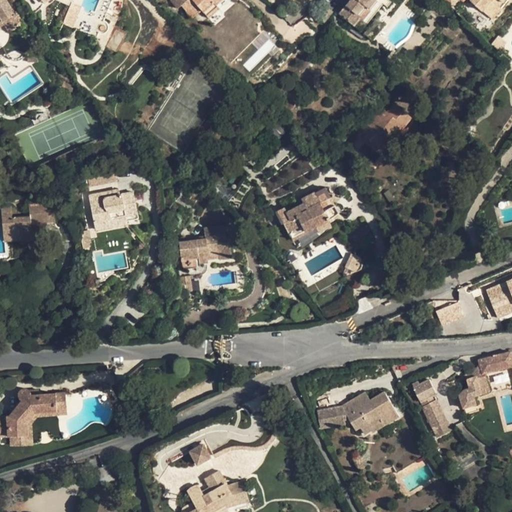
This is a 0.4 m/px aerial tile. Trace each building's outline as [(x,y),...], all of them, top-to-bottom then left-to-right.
[(0,0),(0,26),(4,24),(8,30),(20,22),(5,0),(0,0)] [(100,0),(95,12),(87,33),(97,37),(99,33),(102,34),(104,34),(107,32),(108,30),(109,27),(108,25),(106,23),(104,22),(112,0),(100,0)] [(170,0),(170,1),(177,9),(181,5),(186,11),(185,11),(192,18),(202,10),(209,18),(220,8),(216,5),(221,0),(170,0)] [(350,0),(339,14),(353,26),(357,28),(371,10),(375,13),(385,0),(350,0)] [(470,0),(492,19),(502,8),(499,6),(504,0),(470,0)] [(63,23),(73,27),(81,6),(72,2),(63,23)] [(324,23),(332,12),(321,3),(313,14),(324,23)] [(371,10),(357,28),(360,31),(375,13),(371,10)] [(174,68),(183,74),(190,64),(180,58),(174,68)] [(380,106),(359,132),(369,140),(376,132),(385,139),(390,144),(412,117),(393,103),(387,111),(380,106)] [(376,132),(369,140),(378,148),(385,139),(376,132)] [(306,157),(263,179),(273,200),(306,183),(302,174),(312,169),(306,157)] [(86,174),(89,186),(116,180),(114,168),(86,174)] [(88,196),(95,230),(128,223),(127,221),(139,218),(133,191),(120,194),(110,196),(109,191),(88,196)] [(186,208),(202,217),(212,200),(196,191),(186,208)] [(320,237),(333,228),(329,219),(337,215),(333,207),(327,194),(318,199),(319,202),(308,208),(306,205),(305,202),(285,212),(288,216),(289,218),(283,221),(297,251),(319,235),(320,237)] [(319,202),(318,199),(306,205),(308,208),(319,202)] [(3,241),(33,239),(31,222),(55,220),(53,202),(28,204),(29,216),(12,217),(11,206),(0,207),(3,241)] [(219,260),(232,258),(228,225),(204,228),(205,239),(179,242),(181,262),(181,265),(182,267),(184,268),(186,269),(197,267),(196,262),(208,261),(207,254),(218,253),(219,260)] [(84,248),(89,247),(88,239),(90,239),(89,230),(81,232),(83,240),(82,240),(84,248)] [(360,257),(350,253),(344,266),(354,271),(355,271),(358,268),(360,263),(361,259),(360,257)] [(335,295),(352,291),(355,283),(341,277),(338,284),(334,287),(335,295)] [(511,277),(486,287),(497,318),(511,313),(511,277)] [(166,286),(168,285),(163,280),(158,285),(163,289),(166,286)] [(191,281),(182,282),(183,291),(192,290),(191,281)] [(481,290),(491,317),(495,315),(484,289),(481,290)] [(435,311),(442,326),(464,316),(458,301),(435,311)] [(511,356),(511,351),(479,360),(481,366),(466,372),(470,388),(464,390),(460,394),(464,408),(476,404),(474,396),(489,391),(484,373),(511,365),(511,356)] [(430,379),(420,384),(414,387),(422,401),(434,395),(437,393),(430,379)] [(0,436),(10,435),(27,434),(26,421),(35,412),(57,410),(56,402),(66,401),(66,392),(31,395),(30,394),(29,390),(27,389),(25,389),(24,389),(21,390),(19,393),(19,397),(19,398),(22,400),(9,415),(0,416),(0,436)] [(368,396),(366,392),(343,406),(345,420),(350,419),(353,417),(351,414),(354,412),(351,407),(368,396)] [(353,417),(350,419),(356,431),(361,428),(379,416),(385,425),(400,416),(385,392),(371,400),(368,396),(351,407),(354,412),(351,414),(353,417)] [(422,401),(420,402),(422,406),(436,399),(434,395),(422,401)] [(438,437),(451,430),(436,399),(422,406),(438,437)] [(66,401),(56,402),(57,410),(57,414),(67,413),(66,401)] [(343,406),(333,408),(336,425),(346,424),(345,420),(343,406)] [(333,408),(317,411),(320,428),(336,425),(333,408)] [(35,412),(26,421),(31,423),(37,416),(35,412)] [(379,416),(361,428),(365,434),(371,430),(373,432),(385,425),(379,416)] [(32,434),(27,434),(10,435),(11,446),(33,444),(32,434)] [(203,443),(189,451),(197,465),(211,457),(203,443)] [(478,459),(471,446),(455,456),(462,468),(478,459)] [(393,466),(397,474),(425,458),(420,451),(393,466)] [(360,454),(352,459),(359,470),(367,466),(360,454)] [(211,457),(197,465),(206,480),(187,491),(193,502),(183,508),(181,511),(211,511),(234,499),(236,505),(249,501),(242,480),(227,484),(219,470),(218,470),(211,457)]
